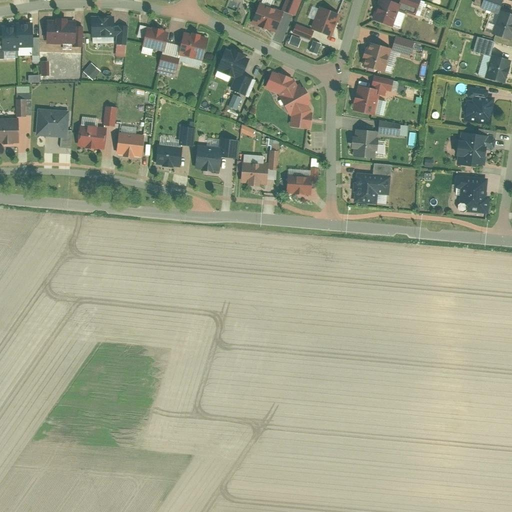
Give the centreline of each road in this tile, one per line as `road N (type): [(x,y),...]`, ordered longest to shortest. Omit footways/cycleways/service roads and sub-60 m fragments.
road 1 (residential): [(0,172),(106,175),(229,219)]
road 2 (residential): [(0,198),(229,219)]
road 3 (residential): [(187,9),(110,3),(0,12)]
road 4 (residential): [(331,226),(500,241)]
road 5 (residential): [(334,82),(187,9)]
road 6 (residential): [(334,82),(331,226)]
